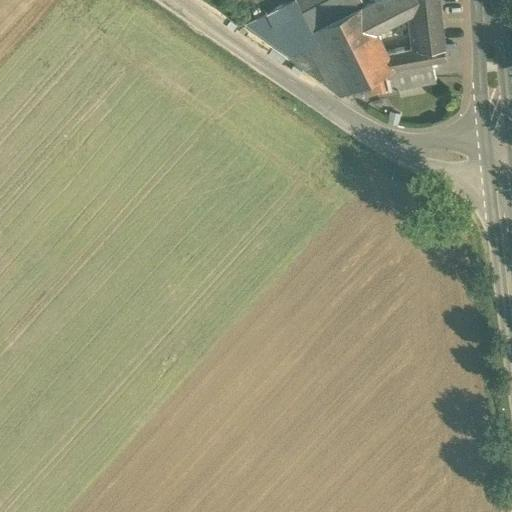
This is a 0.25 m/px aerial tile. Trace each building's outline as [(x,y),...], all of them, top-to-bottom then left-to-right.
[(362,0),(297,0),(287,5),(286,4),(242,27),(243,28),(288,60),(307,47),(325,38),(319,28),(364,5),(365,5),(362,0)] [(374,0),(365,5),(364,5),(377,32),(408,16),(408,0),(374,0)] [(440,0),(408,0),(408,16),(408,17),(416,16),(420,49),(388,55),(395,69),(432,62),(447,59),(440,0)] [(364,5),(319,28),(325,38),(307,47),(288,60),(341,96),(385,74),(395,69),(388,55),(377,32),(364,5)] [(385,74),(389,90),(436,80),(432,62),(395,69),(385,74)]
